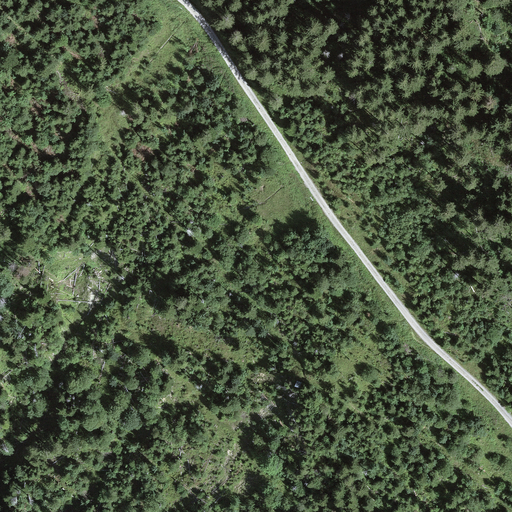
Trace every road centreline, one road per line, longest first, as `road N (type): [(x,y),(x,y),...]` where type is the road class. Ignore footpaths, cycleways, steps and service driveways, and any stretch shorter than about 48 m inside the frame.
road 1 (track): [(511,422),(390,295),(182,0)]
road 2 (track): [(310,511),(124,323),(105,273),(81,260),(37,257),(0,233)]
